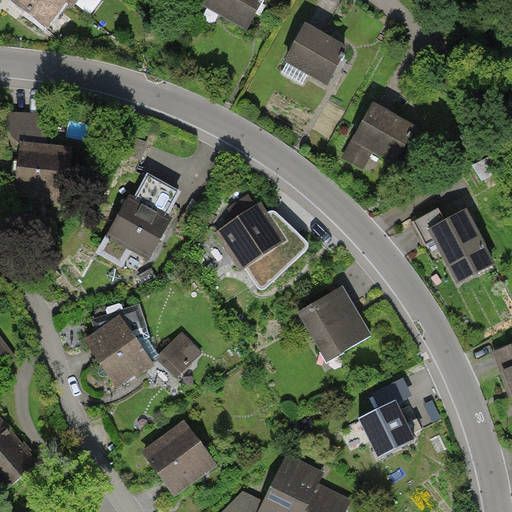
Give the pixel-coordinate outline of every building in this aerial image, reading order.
[(72,0),(19,0),(15,6),(51,32),(74,1),(72,0)] [(270,0),(212,0),(207,13),(255,34),(270,0)] [(356,51),(309,27),(286,71),(334,95),(356,51)] [(426,138),(375,108),(356,141),(407,171),(426,138)] [(77,152),(20,148),(16,197),(74,201),(77,152)] [(175,219),(128,197),(108,239),(155,261),(175,219)] [(470,202),(424,225),(456,287),(502,263),(470,202)] [(264,206),(219,237),(244,274),(289,244),(264,206)] [(349,288),(302,314),(330,363),(377,337),(349,288)] [(125,317),(88,345),(123,392),(160,363),(125,317)] [(200,353),(180,332),(156,354),(177,376),(200,353)] [(0,334),(0,365),(14,355),(0,334)] [(511,349),(493,356),(511,408),(511,349)] [(403,404),(361,425),(382,466),(424,445),(403,404)] [(0,416),(0,478),(18,497),(49,468),(0,416)] [(189,424),(145,456),(178,500),(222,468),(189,424)] [(327,480),(286,461),(267,503),(262,511),(349,511),(353,505),(322,490),(327,480)] [(260,511),(267,503),(246,489),(221,511),(260,511)]
